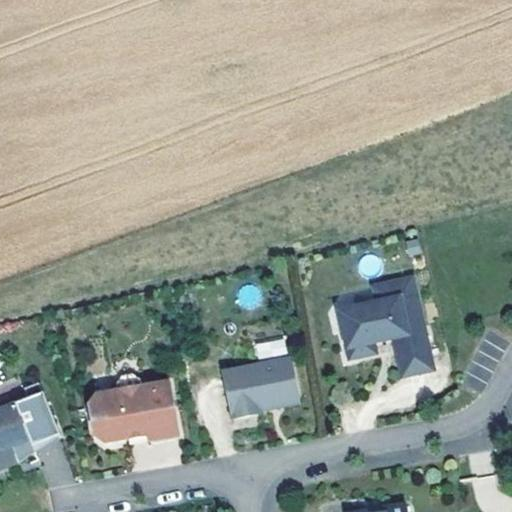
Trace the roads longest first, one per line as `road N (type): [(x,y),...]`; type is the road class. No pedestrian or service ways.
road 1 (residential): [(511,380),(483,420),(460,434),(241,475)]
road 2 (residential): [(241,475),(60,511)]
